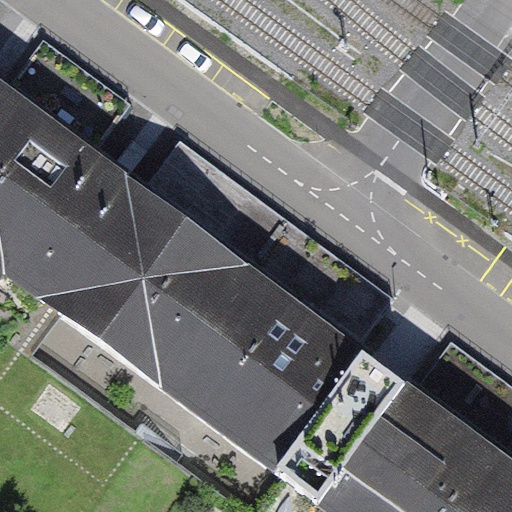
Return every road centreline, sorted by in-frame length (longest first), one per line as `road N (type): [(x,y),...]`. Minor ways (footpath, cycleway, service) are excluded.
road 1 (residential): [(350,215),(51,0)]
road 2 (residential): [(511,0),(350,215)]
road 3 (residential): [(350,215),(511,345)]
